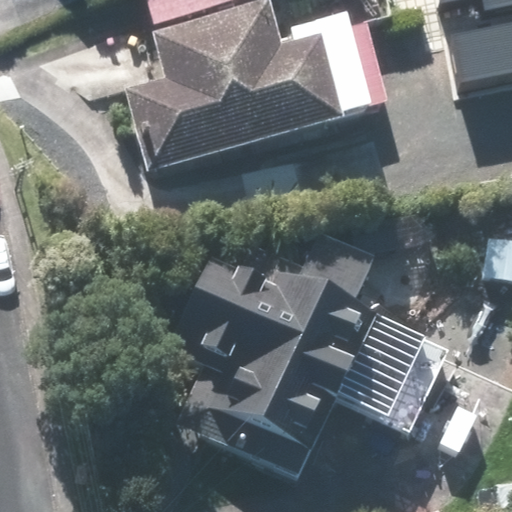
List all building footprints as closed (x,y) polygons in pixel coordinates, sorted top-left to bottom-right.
[(511,0),(440,0),(441,6),(471,0),(480,0),(483,16),(511,10),(511,0)] [(135,94),(155,172),(352,122),(331,44),(289,55),(276,4),(160,34),(173,84),(135,94)] [(381,135),(297,160),(312,209),(396,184),(381,135)] [(244,276),(215,263),(175,351),(208,366),(181,425),(311,484),(348,403),(415,434),(452,353),(385,322),(390,311),(365,299),(382,261),(328,236),(310,275),(256,250),(244,276)] [(511,292),(511,257),(490,249),(450,345),(484,360),(511,292)]
